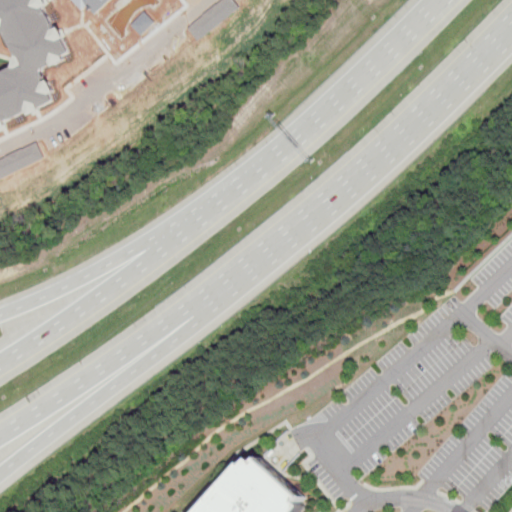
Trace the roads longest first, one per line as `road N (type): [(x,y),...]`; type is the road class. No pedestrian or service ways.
road 1 (motorway): [(205,295),(391,137),(511,14)]
road 2 (motorway): [(438,0),(202,219)]
road 3 (motorway): [(0,476),(171,345),(205,295)]
road 4 (residential): [(205,0),(62,119),(0,151)]
road 5 (motorway): [(202,219),(0,366)]
road 6 (motorway): [(0,436),(205,295)]
road 7 (motorway): [(202,219),(0,312)]
